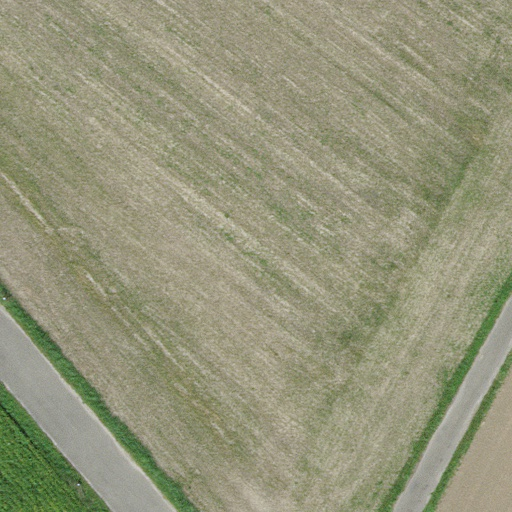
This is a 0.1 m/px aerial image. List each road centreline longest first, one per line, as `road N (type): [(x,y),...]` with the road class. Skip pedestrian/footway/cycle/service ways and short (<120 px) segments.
road 1 (unclassified): [(145,511),(0,336)]
road 2 (track): [(511,344),(420,511)]
